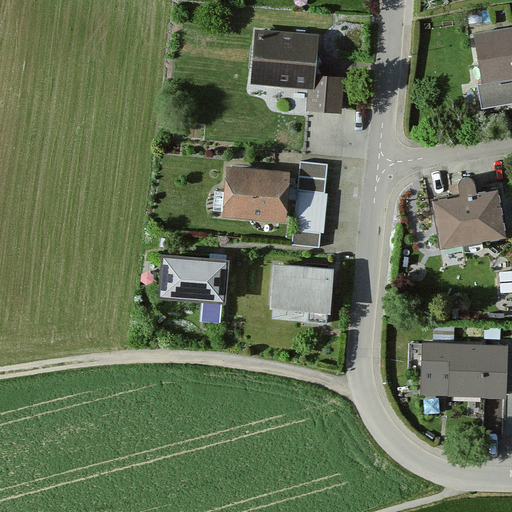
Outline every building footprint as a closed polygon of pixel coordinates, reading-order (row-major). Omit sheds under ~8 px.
[(511,26),(475,32),(486,109),(511,105),(511,26)] [(323,35),(256,30),(253,82),(311,86),(309,109),(344,112),(346,75),(320,74),(323,35)] [(286,167),(226,163),(222,212),(282,217),(286,167)] [(328,171),(304,169),(297,243),(321,245),(328,171)] [(460,199),(433,202),(439,251),(511,243),(505,194),(478,196),(477,187),(471,180),(465,181),(459,189),(460,199)] [(226,265),(165,261),(161,315),(223,319),(226,265)] [(338,270),(273,265),(268,327),(333,331),(338,270)] [(509,351),(427,348),(425,400),(507,403),(509,351)]
